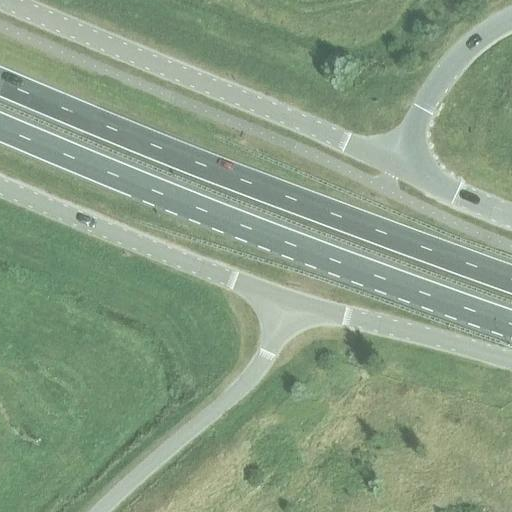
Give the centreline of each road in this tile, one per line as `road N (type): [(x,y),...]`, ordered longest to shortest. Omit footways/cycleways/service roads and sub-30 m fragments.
road 1 (trunk): [(0,126),(511,326)]
road 2 (trunk): [(511,278),(282,197),(0,80)]
road 3 (unclassified): [(400,163),(0,0)]
road 4 (unclassified): [(0,189),(292,306)]
road 5 (unclassified): [(103,511),(249,381),(292,306)]
road 6 (unclassified): [(292,306),(511,361)]
road 7 (unclassified): [(400,163),(443,72),(511,18)]
road 8 (unclassified): [(511,216),(451,194),(400,163)]
